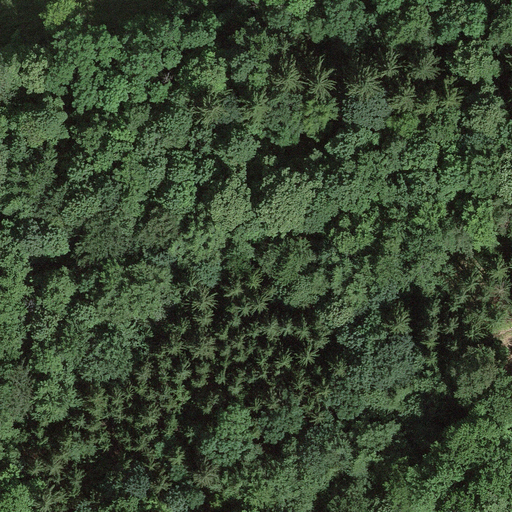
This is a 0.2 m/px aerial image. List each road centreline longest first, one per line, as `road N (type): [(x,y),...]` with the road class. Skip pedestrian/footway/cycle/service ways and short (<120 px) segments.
road 1 (track): [(511,188),(0,282)]
road 2 (track): [(511,333),(289,446),(128,511)]
